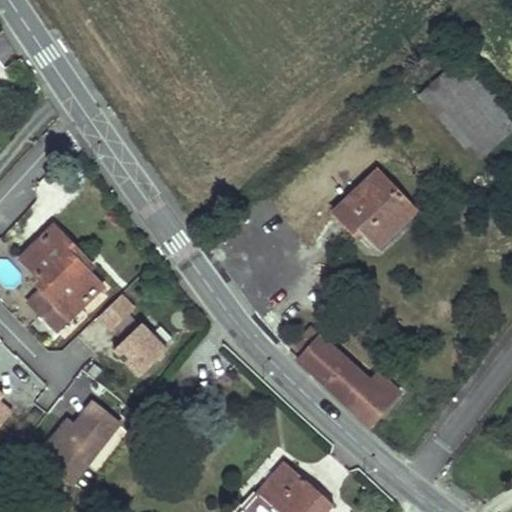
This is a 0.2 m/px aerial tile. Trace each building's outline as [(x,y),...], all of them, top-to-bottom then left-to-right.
[(511,115),(509,113),(472,72),(457,85),(447,74),(426,93),(483,157),(504,137),(511,130),(511,115)] [(415,211),(377,171),(335,211),(351,228),(357,222),(366,231),(364,233),(378,247),(415,211)] [(357,222),(351,228),(359,237),(364,233),(366,231),(357,222)] [(87,260),(55,226),(22,258),(48,286),(31,302),(57,330),(74,313),(95,294),(102,287),(87,271),(82,265),(87,260)] [(93,266),(87,260),(82,265),(87,271),(93,266)] [(102,302),(95,294),(74,313),(81,321),(102,302)] [(144,324),(141,327),(130,316),(137,309),(123,294),(100,317),(125,343),(117,350),(141,376),(168,349),(144,324)] [(373,383),(310,329),(297,345),(304,351),(298,358),(373,426),(404,389),(399,382),(396,386),(380,375),(373,383)] [(0,428),(14,411),(2,401),(6,396),(0,391),(0,428)] [(72,482),(119,421),(95,402),(68,437),(64,433),(58,442),(53,438),(39,456),(72,482)] [(324,511),(332,504),(283,460),(240,508),(244,511),(324,511)]
